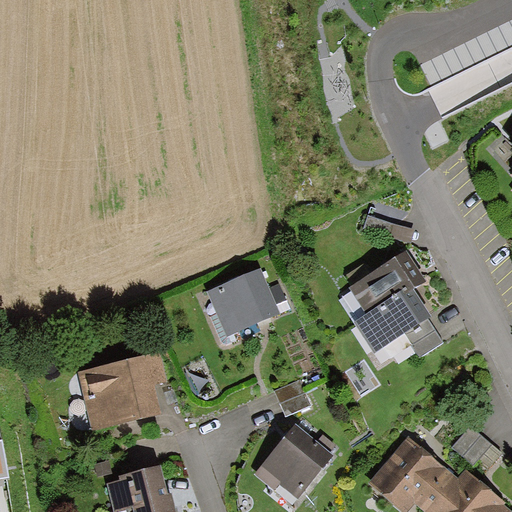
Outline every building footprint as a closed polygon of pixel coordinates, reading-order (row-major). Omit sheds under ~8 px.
[(395,261),(335,297),(369,354),(416,326),(400,299),(413,291),(395,261)] [(262,272),(208,294),(225,337),(279,315),(262,272)] [(164,382),(159,358),(78,376),(90,431),(159,415),(152,385),(164,382)] [(305,382),(280,389),(287,414),(312,407),(305,382)] [(332,458),(295,424),(257,465),(294,499),(332,458)] [(455,481),(408,438),(367,483),(399,511),(405,511),(410,507),(415,511),(504,511),(500,508),(503,506),(464,471),(455,481)] [(0,509),(2,509),(0,499),(0,487),(6,487),(4,479),(10,478),(2,439),(0,439),(0,509)] [(177,511),(166,463),(103,479),(110,511),(120,511),(126,511),(177,511)]
